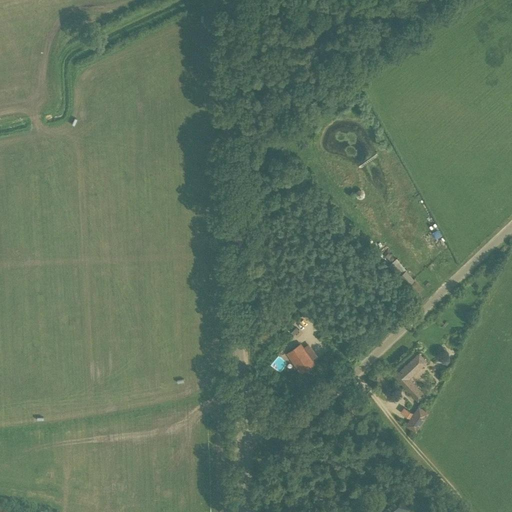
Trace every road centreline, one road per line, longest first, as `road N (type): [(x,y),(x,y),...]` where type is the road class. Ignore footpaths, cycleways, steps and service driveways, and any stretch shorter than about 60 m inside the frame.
road 1 (unclassified): [(241,429),(234,0)]
road 2 (unclassified): [(241,429),(295,425),(511,225)]
